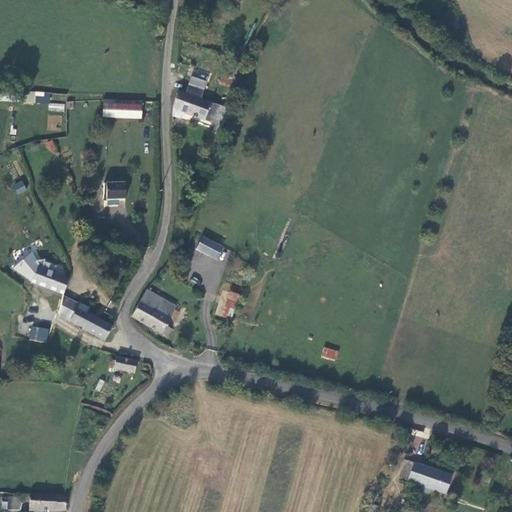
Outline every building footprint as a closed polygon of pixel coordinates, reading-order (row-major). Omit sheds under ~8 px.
[(238,83),(222,78),(220,83),(236,89),(238,83)] [(180,93),(173,112),(173,117),(180,120),(183,113),(218,126),(217,131),(223,133),(231,111),(203,101),(208,84),(194,79),(188,96),(180,93)] [(37,98),(18,96),(17,109),(36,110),(37,98)] [(106,115),(142,117),(143,102),(106,100),(106,115)] [(48,111),(64,112),(65,104),(49,103),(48,111)] [(22,180),(12,185),(17,195),(27,190),(22,180)] [(121,198),(126,197),(127,184),(107,184),(107,206),(121,206),(121,198)] [(223,248),(203,238),(197,250),(217,260),(223,248)] [(31,281),(63,294),(68,280),(51,274),(52,271),(37,265),(31,281)] [(31,286),(28,284),(25,282),(23,286),(28,291),(31,286)] [(132,317),(146,325),(162,299),(147,291),(132,317)] [(231,320),(239,296),(231,294),(223,318),(231,320)] [(60,302),(74,310),(77,305),(62,297),(60,302)] [(166,326),(177,308),(162,299),(146,325),(168,338),(173,330),(166,326)] [(55,312),(71,320),(69,323),(102,341),(109,327),(86,315),(85,316),(74,310),(60,302),(55,312)] [(47,342),(48,328),(30,326),(29,340),(47,342)] [(336,360),(338,350),(323,348),(321,358),(336,360)] [(109,359),(107,367),(133,373),(136,361),(117,356),(115,361),(109,359)] [(448,474),(413,463),(408,480),(442,490),(448,474)] [(26,508),(63,508),(61,494),(26,493),(26,495),(22,495),(22,496),(22,500),(26,500),(26,508)] [(22,500),(22,496),(4,496),(3,511),(16,511),(17,508),(19,500),(22,500)]
